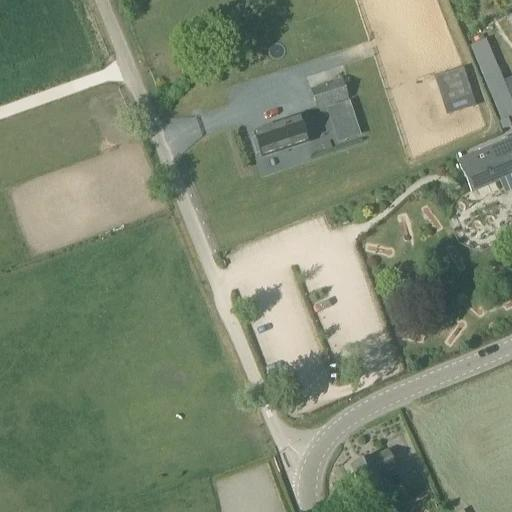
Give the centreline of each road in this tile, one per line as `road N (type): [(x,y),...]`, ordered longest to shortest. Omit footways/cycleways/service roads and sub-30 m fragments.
road 1 (unclassified): [(310,461),(284,444),(264,407),(98,0)]
road 2 (tertiary): [(310,461),(333,430),(363,411),(511,348)]
